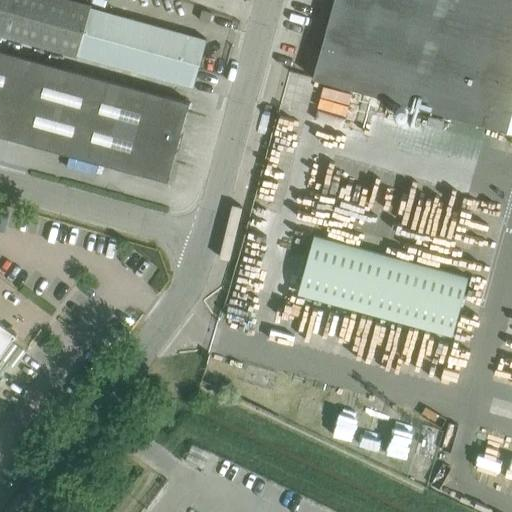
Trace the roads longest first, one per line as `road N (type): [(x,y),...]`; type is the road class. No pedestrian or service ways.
road 1 (unclassified): [(26,511),(190,290),(205,241)]
road 2 (unclassified): [(205,241),(270,0)]
road 3 (unclassified): [(205,241),(0,184)]
